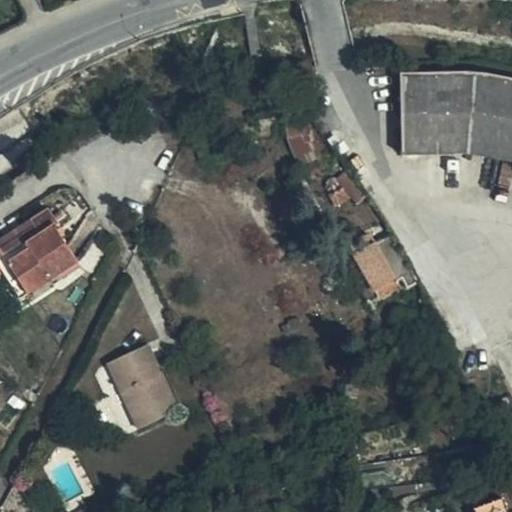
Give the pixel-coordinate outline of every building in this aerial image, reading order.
[(511,163),(511,81),(483,76),(404,75),(404,156),(474,156),(511,163)] [(310,136),(307,115),(293,118),(283,120),(287,140),(310,137),(310,136)] [(319,159),(310,137),(287,140),(287,141),(297,169),(319,159)] [(352,201),(355,206),(365,201),(355,183),(339,191),(339,187),(338,182),(335,180),(333,179),(329,179),(326,181),(323,184),(323,188),(326,194),(330,194),(337,208),(352,201)] [(0,252),(0,271),(0,272),(20,301),(78,265),(54,231),(56,230),(54,226),(58,223),(48,212),(31,224),(35,230),(0,252)] [(31,224),(0,243),(0,252),(35,230),(31,224)] [(408,289),(418,285),(391,238),(375,247),(370,238),(350,249),(360,267),(377,300),(398,290),(394,284),(402,280),(408,289)] [(360,267),(350,272),(368,305),(377,300),(360,267)] [(435,313),(428,300),(420,304),(426,317),(435,313)] [(109,366),(139,431),(177,413),(147,348),(109,366)] [(511,406),(511,403),(510,398),(501,401),(505,409),(511,406)] [(438,418),(463,412),(460,402),(436,407),(438,418)] [(505,511),(501,501),(473,511),(472,511),(505,511)]
